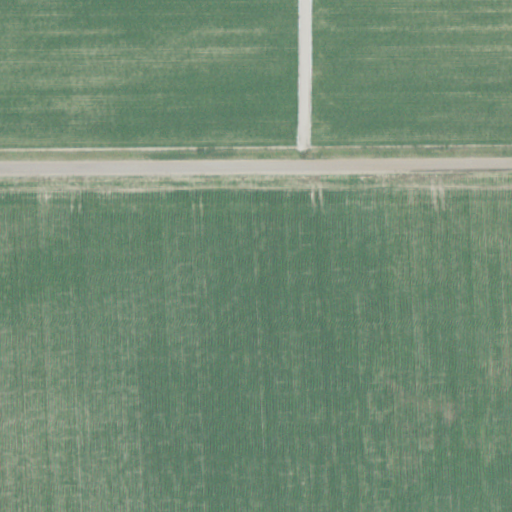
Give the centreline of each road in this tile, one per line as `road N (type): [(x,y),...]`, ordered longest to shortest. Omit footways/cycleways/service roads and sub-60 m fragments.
road 1 (residential): [(0,170),(511,171)]
road 2 (track): [(387,511),(384,171)]
